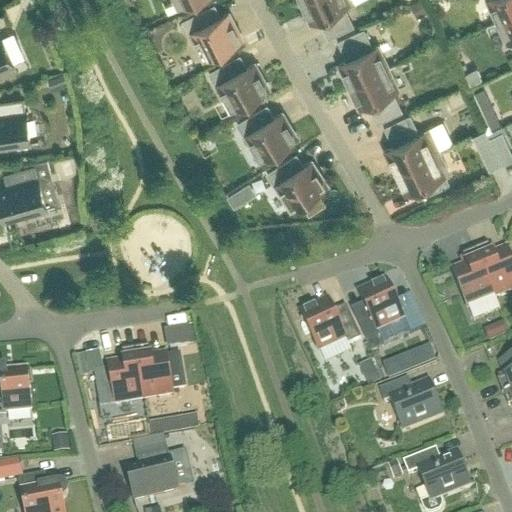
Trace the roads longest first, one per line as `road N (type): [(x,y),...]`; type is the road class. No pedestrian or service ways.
road 1 (residential): [(511,509),(400,246)]
road 2 (residential): [(400,246),(258,0)]
road 3 (residential): [(102,511),(60,329)]
road 4 (residential): [(400,246),(511,199)]
